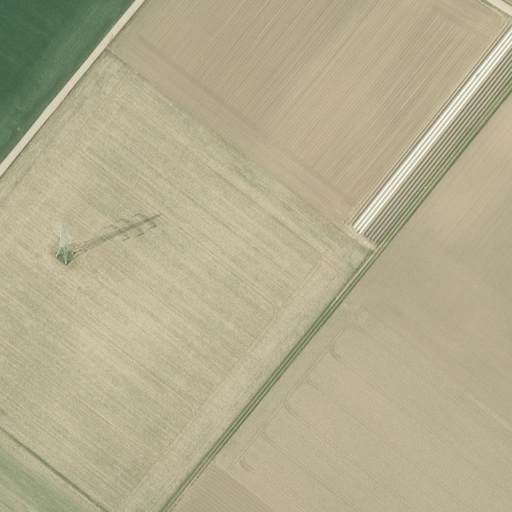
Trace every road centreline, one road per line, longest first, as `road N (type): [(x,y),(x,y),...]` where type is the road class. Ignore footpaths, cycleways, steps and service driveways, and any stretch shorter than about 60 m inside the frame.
road 1 (track): [(164,511),(511,84)]
road 2 (track): [(142,0),(0,175)]
